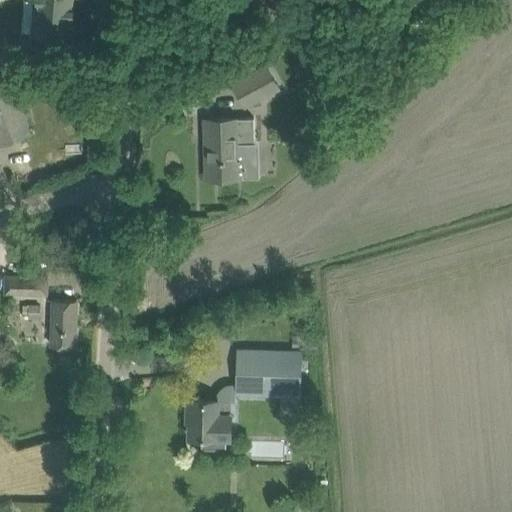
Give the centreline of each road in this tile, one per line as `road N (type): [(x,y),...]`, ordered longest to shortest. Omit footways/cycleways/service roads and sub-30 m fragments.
road 1 (unclassified): [(95,511),(118,182)]
road 2 (track): [(126,106),(306,0)]
road 3 (unclassified): [(118,182),(133,0)]
road 4 (residential): [(0,217),(118,182)]
